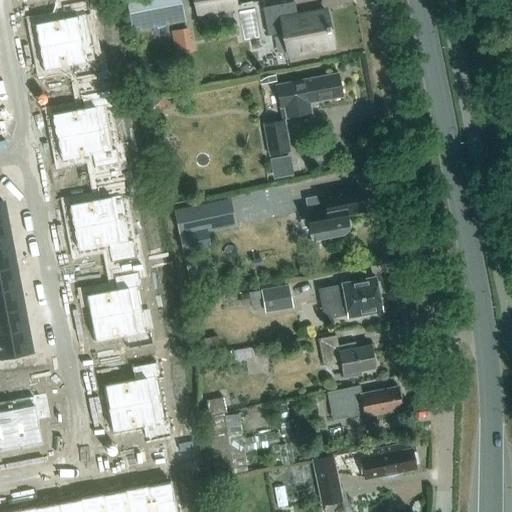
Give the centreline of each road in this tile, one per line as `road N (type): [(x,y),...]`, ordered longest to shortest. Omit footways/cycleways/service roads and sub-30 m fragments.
road 1 (tertiary): [(491,511),(482,311),(421,0)]
road 2 (residential): [(445,492),(446,353),(377,0)]
road 3 (residential): [(0,483),(63,474),(82,442),(21,138)]
road 4 (residential): [(21,138),(2,0)]
